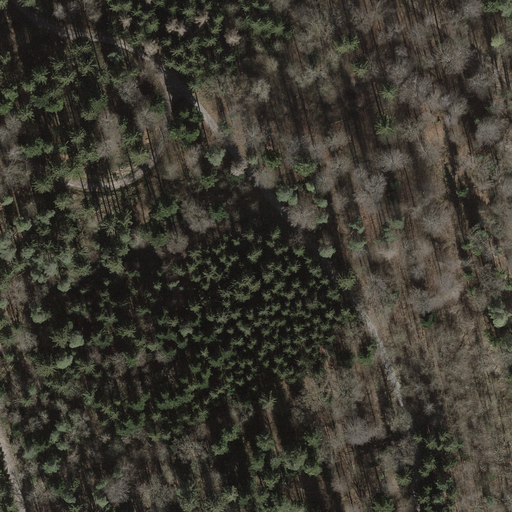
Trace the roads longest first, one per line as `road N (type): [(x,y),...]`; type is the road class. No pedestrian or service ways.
road 1 (track): [(14,0),(54,30),(143,49),(330,267),(382,351),(415,444),(417,511)]
road 2 (track): [(0,144),(37,171),(75,182),(132,179),(151,167),(165,132),(168,73)]
road 3 (track): [(416,0),(511,82)]
